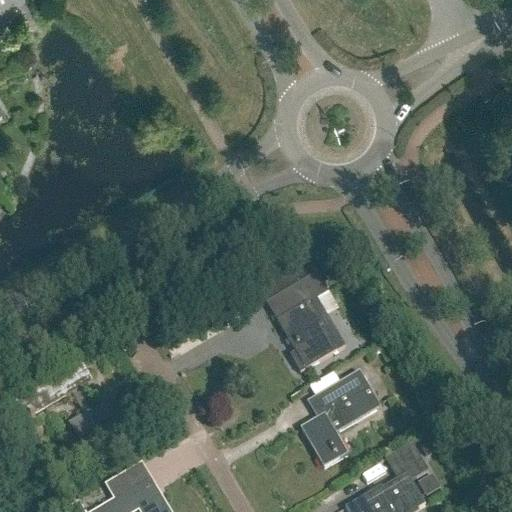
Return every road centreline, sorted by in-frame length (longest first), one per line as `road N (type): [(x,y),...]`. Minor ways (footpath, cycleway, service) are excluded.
road 1 (tertiary): [(0,328),(294,161)]
road 2 (secondary): [(495,405),(486,355),(377,163)]
road 3 (secondary): [(348,181),(472,389),(495,405)]
road 4 (unclassified): [(239,511),(150,358)]
